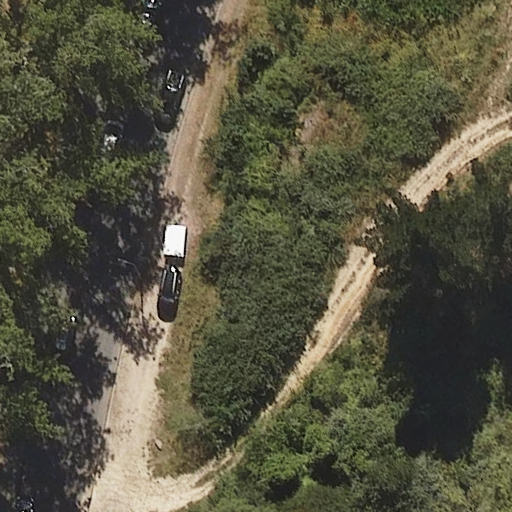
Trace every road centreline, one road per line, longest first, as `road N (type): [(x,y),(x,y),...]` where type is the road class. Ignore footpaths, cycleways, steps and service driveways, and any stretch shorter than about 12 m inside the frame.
road 1 (track): [(60,483),(150,491),(198,480),(261,424),(405,205),(458,151),(511,122)]
road 2 (tertiary): [(184,0),(145,115),(84,353),(55,511)]
road 3 (track): [(126,489),(129,431),(171,220),(233,0)]
road 4 (track): [(511,36),(458,151)]
